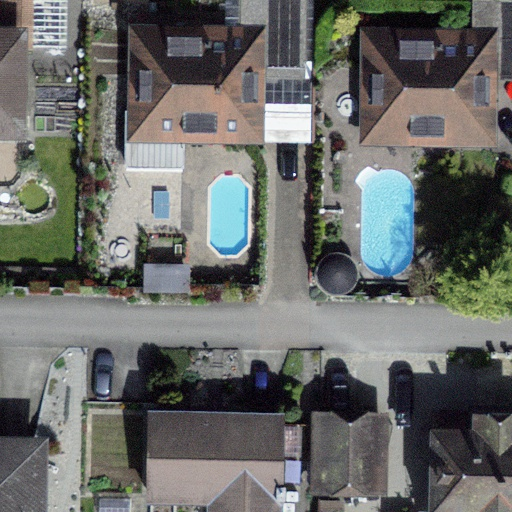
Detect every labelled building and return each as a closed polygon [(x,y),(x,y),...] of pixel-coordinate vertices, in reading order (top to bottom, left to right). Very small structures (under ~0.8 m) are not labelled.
[(270,46),(137,43),(135,153),(268,156),(270,46)] [(33,45),(0,44),(0,151),(31,153),(33,45)] [(502,45),(364,44),(363,159),(501,161),(502,45)] [(288,511),(288,422),(152,422),(152,511),(288,511)] [(511,511),(511,424),(446,424),(445,511),(511,511)] [(395,427),(315,426),(314,503),(394,504),(395,427)] [(0,511),(54,511),(55,450),(0,448),(0,511)]
